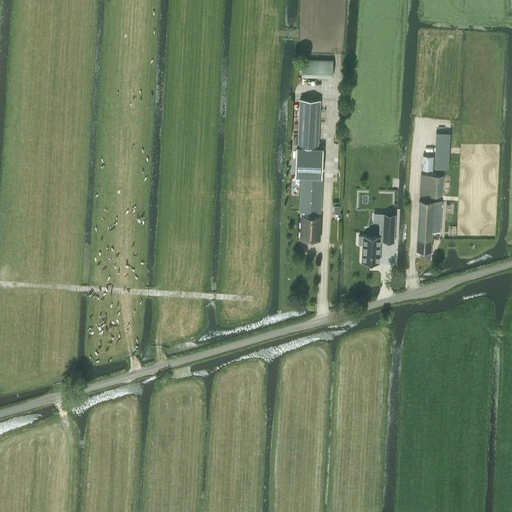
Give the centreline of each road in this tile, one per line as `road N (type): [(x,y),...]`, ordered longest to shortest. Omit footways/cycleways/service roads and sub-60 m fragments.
road 1 (unclassified): [(0,413),(511,263)]
road 2 (track): [(0,282),(238,295)]
